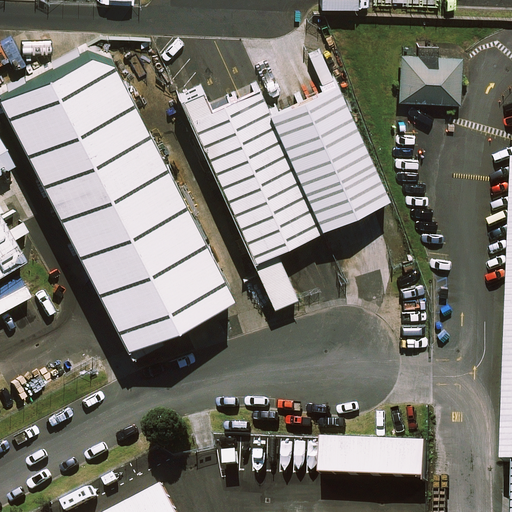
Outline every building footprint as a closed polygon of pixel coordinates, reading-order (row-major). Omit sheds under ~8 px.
[(234,286),(115,53),(89,43),(0,87),(0,93),(126,341),(234,286)] [(466,59),(404,59),(404,105),(466,105),(466,59)] [(270,106),(268,106),(321,222),(322,222),(388,192),(336,76),(270,106)] [(184,92),(179,94),(253,257),(254,257),(277,246),(323,224),(322,222),(321,222),(268,106),(270,106),(259,81),(210,104),(202,86),(185,94),(184,92)] [(0,259),(22,247),(0,208),(0,259)] [(277,246),(254,257),(255,259),(253,260),(274,304),(298,293),(277,246)] [(307,424),(236,424),(236,471),(308,471),(307,424)] [(422,428),(326,426),(325,465),(421,467),(422,428)] [(178,511),(164,485),(111,511),(178,511)]
